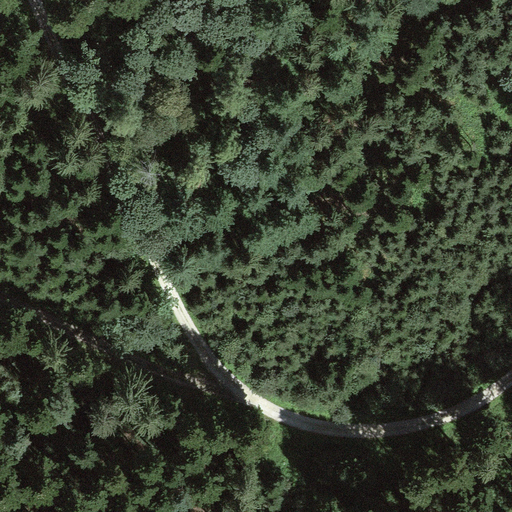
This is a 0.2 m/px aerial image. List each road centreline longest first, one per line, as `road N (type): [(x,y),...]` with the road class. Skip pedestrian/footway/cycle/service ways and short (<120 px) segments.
road 1 (track): [(511,377),(461,412),(401,430),(338,431),(251,400),(205,358),(182,319),(33,0)]
road 2 (track): [(0,297),(190,390),(251,400)]
